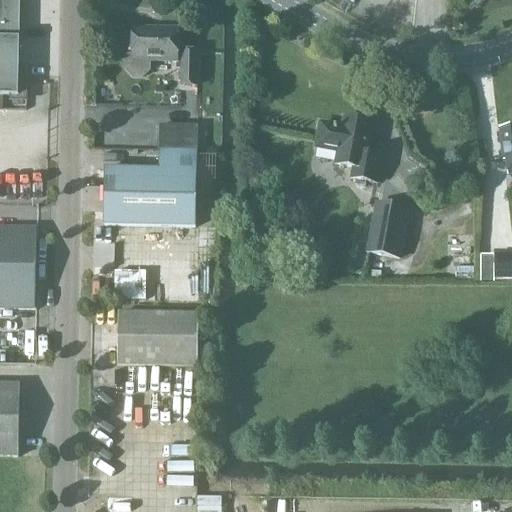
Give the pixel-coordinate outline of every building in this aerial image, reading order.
[(0,0),(0,97),(28,98),(28,80),(20,80),(22,1),(0,0)] [(134,30),(134,53),(126,58),(127,71),(134,79),(146,79),(153,72),(153,62),(178,63),(178,70),(183,70),(182,87),(198,87),(199,53),(179,53),(179,31),(134,30)] [(378,185),(383,158),(368,155),(373,125),(346,120),(344,129),(322,125),(317,149),(318,149),(319,147),(340,151),(337,165),(354,169),(352,180),(378,185)] [(197,229),(198,152),(198,127),(162,126),(161,151),(161,172),(106,170),(105,227),(197,229)] [(509,177),(511,176),(511,128),(500,130),(504,163),(507,162),(509,177)] [(378,205),(369,254),(400,260),(409,211),(378,205)] [(0,310),(36,311),(37,230),(0,229),(0,310)] [(496,281),(511,280),(511,255),(496,255),(496,281)] [(460,256),(460,268),(477,269),(477,256),(460,256)] [(119,291),(151,292),(152,262),(119,261),(119,291)] [(199,369),(200,316),(120,315),(119,367),(199,369)] [(0,457),(20,458),(21,386),(0,385),(0,457)] [(111,487),(110,511),(136,511),(138,488),(111,487)] [(203,501),(202,511),(260,511),(261,502),(203,501)]
